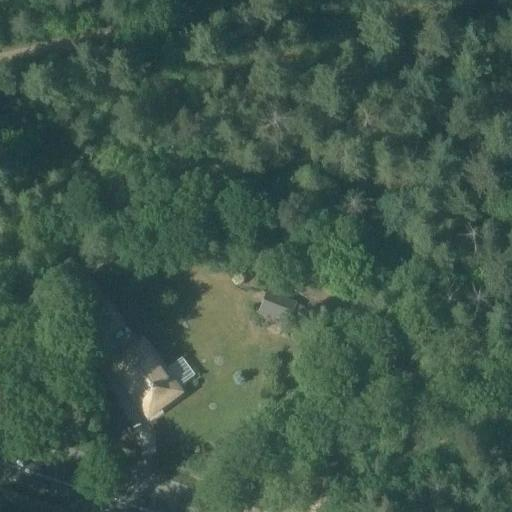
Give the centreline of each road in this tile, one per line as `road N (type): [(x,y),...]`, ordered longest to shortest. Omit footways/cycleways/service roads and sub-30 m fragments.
road 1 (track): [(275,511),(511,407)]
road 2 (track): [(0,58),(80,44),(151,64),(192,113)]
road 3 (track): [(80,44),(247,0)]
road 4 (primary): [(118,511),(0,472)]
